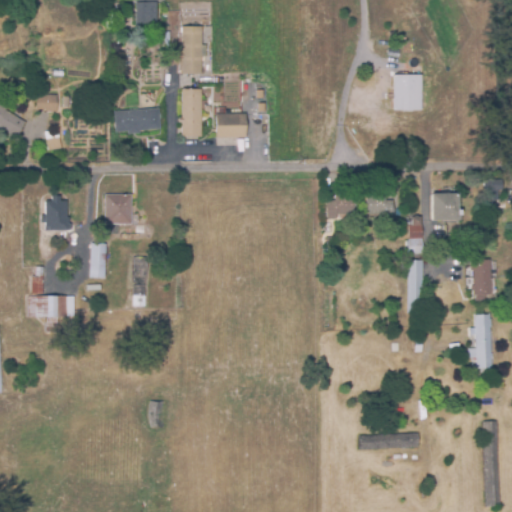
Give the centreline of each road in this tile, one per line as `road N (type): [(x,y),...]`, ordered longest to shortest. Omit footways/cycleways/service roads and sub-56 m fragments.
road 1 (residential): [(0,164),(511,163)]
road 2 (residential): [(339,124),(362,0)]
